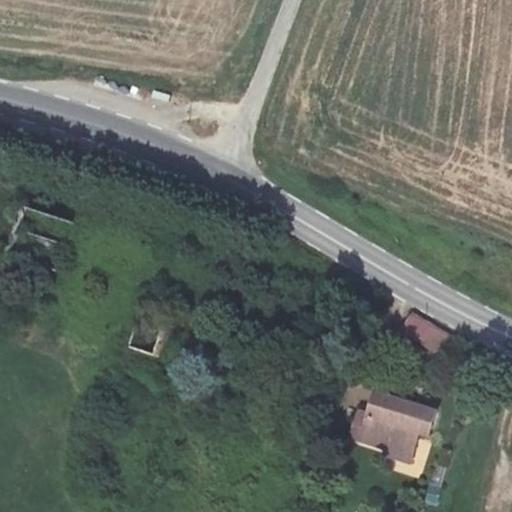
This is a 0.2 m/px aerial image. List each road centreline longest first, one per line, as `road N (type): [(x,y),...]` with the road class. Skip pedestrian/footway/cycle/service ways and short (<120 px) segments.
road 1 (secondary): [(219,176),(511,339)]
road 2 (secondary): [(0,100),(109,129),(219,176)]
road 3 (unclassified): [(292,0),(219,176)]
